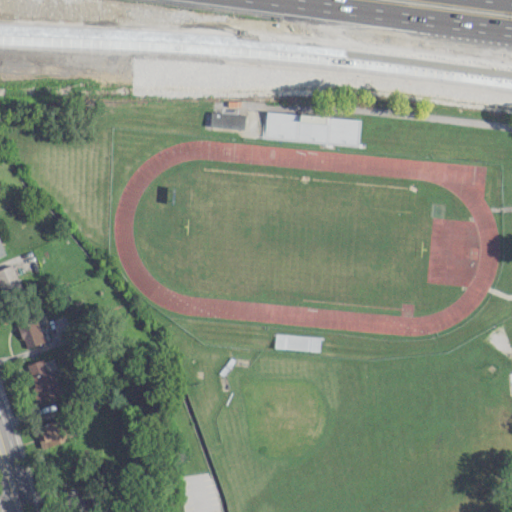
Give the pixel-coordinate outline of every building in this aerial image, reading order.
[(242,130),(244,114),(210,110),(208,125),(242,130)] [(262,138),(296,140),(297,122),(290,121),(291,113),(264,111),(262,138)] [(20,285),(10,264),(0,268),(0,288),(2,294),(20,285)] [(46,341),(37,318),(17,326),(26,349),(46,341)] [(26,364),(37,401),(61,394),(50,357),(26,364)] [(66,442),(62,419),(35,424),(39,447),(66,442)]
